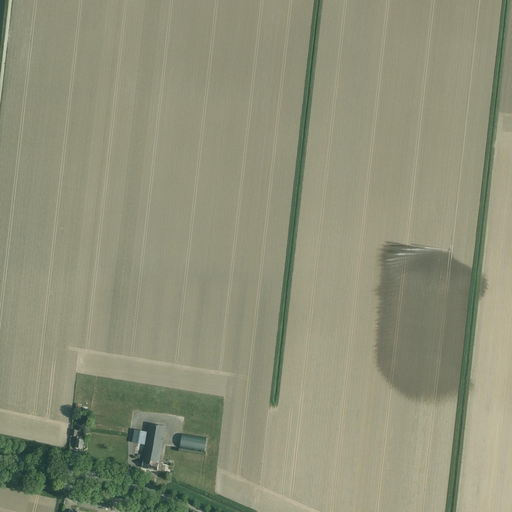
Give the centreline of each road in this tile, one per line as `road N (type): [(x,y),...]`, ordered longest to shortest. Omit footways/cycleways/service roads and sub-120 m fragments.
road 1 (track): [(510,0),(454,511)]
road 2 (unclassified): [(204,511),(141,488),(0,457)]
